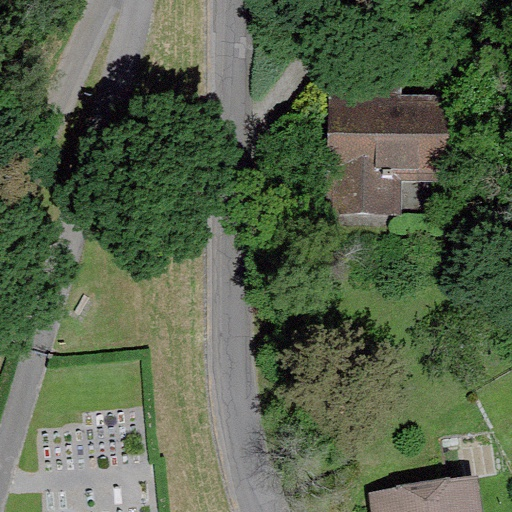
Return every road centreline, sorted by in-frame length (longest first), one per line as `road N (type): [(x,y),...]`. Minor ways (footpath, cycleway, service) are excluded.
road 1 (residential): [(252,511),(212,351),(215,0)]
road 2 (residential): [(0,211),(89,0)]
